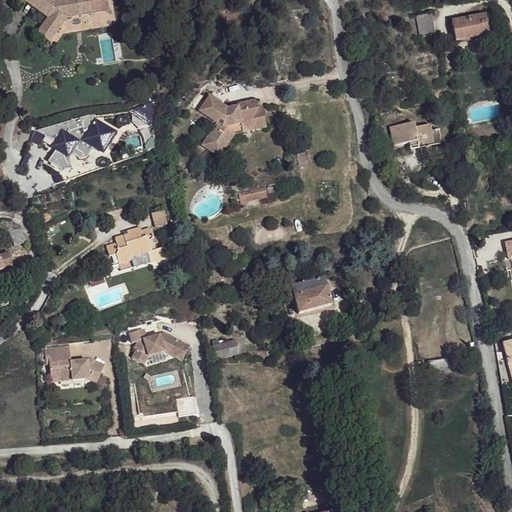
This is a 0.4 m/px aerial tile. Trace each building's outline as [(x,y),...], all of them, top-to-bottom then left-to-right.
[(48,14),(27,0),(22,0),(22,1),(46,17),(48,14)] [(65,17),(107,11),(105,0),(59,0),(27,0),(48,14),(46,17),(35,34),(48,42),(65,17)] [(418,37),(431,34),(435,33),(431,13),(414,17),(418,37)] [(483,16),(487,36),(493,35),(489,15),(483,16)] [(449,23),(451,33),(468,29),(469,39),(487,36),(483,16),(449,23)] [(468,29),(451,33),(453,42),(469,39),(468,29)] [(209,97),(220,104),(220,100),(211,94),(209,97)] [(202,146),(219,157),(234,135),(243,133),(242,128),(254,126),(252,117),(257,109),(256,101),(238,104),(239,106),(236,112),(230,113),(229,108),(227,109),(220,104),(209,97),(200,111),(217,123),(202,146)] [(257,109),(252,117),(254,126),(242,128),(243,133),(265,129),(261,108),(257,109)] [(131,114),(153,129),(152,109),(131,114)] [(43,130),(38,147),(45,149),(49,138),(56,143),(52,149),(58,153),(51,162),(63,171),(83,168),(71,159),(74,156),(80,161),(86,161),(91,158),(95,154),(100,146),(106,137),(116,143),(124,131),(105,119),(99,121),(97,113),(43,129),(43,130)] [(417,145),(432,142),(430,132),(429,125),(414,128),(413,123),(389,128),(391,138),(394,137),(396,145),(409,143),(416,141),(417,145)] [(416,141),(409,143),(411,150),(441,144),(438,130),(430,132),(432,142),(417,145),(416,141)] [(116,143),(106,137),(100,146),(110,153),(116,143)] [(33,165),(39,167),(42,156),(36,155),(33,165)] [(259,189),(261,199),(267,198),(265,187),(259,189)] [(246,202),(261,199),(259,189),(244,192),(246,202)] [(246,202),(244,192),(238,193),(240,203),(246,202)] [(153,215),(156,228),(167,226),(163,212),(153,215)] [(29,242),(22,227),(10,230),(15,246),(29,242)] [(154,236),(152,230),(142,232),(141,229),(128,232),(129,235),(130,238),(126,239),(125,237),(116,239),(118,245),(107,248),(113,267),(120,265),(127,263),(129,266),(130,271),(135,270),(134,268),(151,263),(163,259),(162,250),(156,251),(152,237),(154,236)] [(7,252),(0,254),(0,260),(4,269),(13,265),(7,252)] [(333,306),(326,278),(293,286),(300,314),(333,306)] [(165,353),(182,361),(189,348),(162,334),(148,339),(145,330),(130,335),(136,351),(132,358),(139,362),(143,354),(151,358),(165,353)] [(235,341),(214,346),(217,359),(238,354),(235,341)] [(104,366),(91,360),(90,364),(88,363),(78,364),(77,361),(71,361),(70,346),(45,348),(46,364),(50,363),(51,379),(60,378),(60,381),(83,379),(82,377),(90,378),(97,382),(104,366)] [(458,359),(429,363),(431,376),(460,372),(458,359)]
